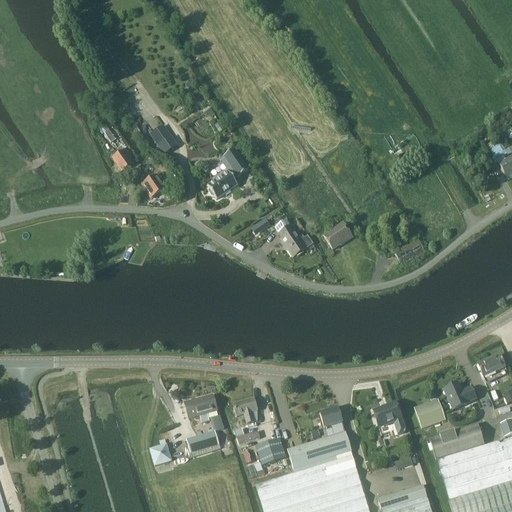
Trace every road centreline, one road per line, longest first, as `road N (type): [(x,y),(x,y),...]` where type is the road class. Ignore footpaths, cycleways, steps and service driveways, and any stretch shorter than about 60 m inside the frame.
road 1 (unclassified): [(0,224),(53,210),(159,213),(286,277),(364,289),(404,280),(511,205)]
road 2 (tertiary): [(15,362),(379,371),(458,345),(511,313)]
road 3 (residential): [(60,511),(15,362)]
